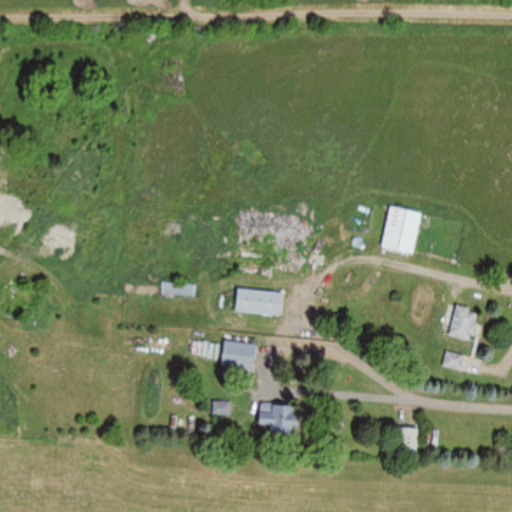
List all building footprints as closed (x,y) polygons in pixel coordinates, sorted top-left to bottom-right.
[(382,250),(414,256),(421,214),(389,208),(382,250)] [(306,274),(310,226),(235,219),(231,268),(306,274)] [(163,297),(195,297),(195,286),(163,286),(163,297)] [(282,294),(237,290),(235,313),(279,317),(282,294)] [(480,312),(456,306),(449,337),(472,342),(480,312)] [(257,346),(225,341),(221,366),(253,371),(257,346)] [(462,371),(465,355),(446,352),(443,368),(462,371)] [(231,402),(213,402),(213,416),(231,416),(231,402)] [(291,436),(291,407),(258,407),(258,427),(269,427),(269,436),(291,436)]
